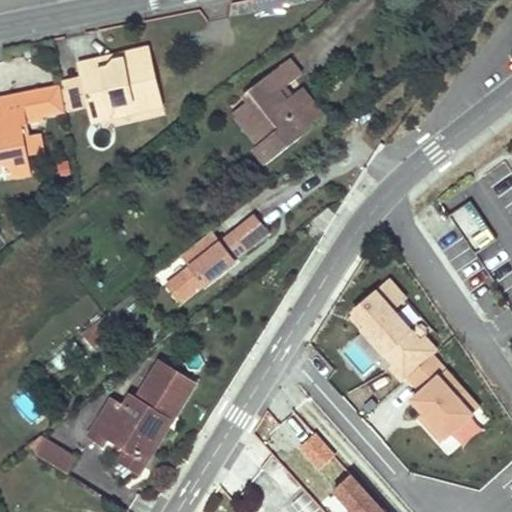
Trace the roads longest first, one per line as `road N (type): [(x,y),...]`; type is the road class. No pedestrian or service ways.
road 1 (residential): [(172,511),(387,187)]
road 2 (residential): [(387,187),(407,236),(511,389)]
road 3 (residential): [(387,187),(511,91)]
road 4 (tertiary): [(140,0),(0,27)]
